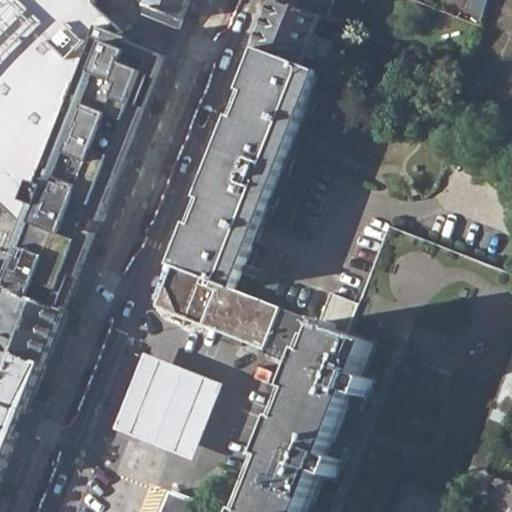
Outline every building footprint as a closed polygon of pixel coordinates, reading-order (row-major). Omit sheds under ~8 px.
[(23,264),(12,290),(68,311),(75,294),(77,288),(92,250),(170,51),(166,50),(128,35),(124,39),(119,35),(125,29),(95,2),(95,0),(0,0),(0,200),(30,229),(35,231),(32,240),(23,264)] [(190,0),(151,0),(147,11),(181,24),(190,0)] [(263,46),(321,69),(325,58),(317,53),(308,52),(317,30),(333,37),(336,30),(351,36),(354,29),(322,16),(281,0),(276,0),(259,45),(263,46)] [(281,0),(322,16),(327,2),(332,3),(333,0),(281,0)] [(198,212),(169,284),(161,304),(267,345),(266,351),(305,365),(246,511),(309,511),(324,474),(337,479),(349,450),(336,444),(351,405),(364,410),(375,381),(363,376),(376,343),(349,333),(361,303),(333,292),(321,322),(238,288),(258,236),(322,70),(321,69),(263,46),(198,212)] [(0,285),(0,284),(0,313),(5,315),(0,327),(0,484),(68,311),(12,290),(0,285)] [(119,427),(196,457),(225,383),(149,354),(119,427)] [(471,463),(486,471),(503,423),(488,417),(471,463)] [(511,511),(511,484),(486,471),(471,463),(462,485),(509,511),(511,511)] [(192,511),(197,499),(187,495),(172,489),(162,511),(192,511)]
